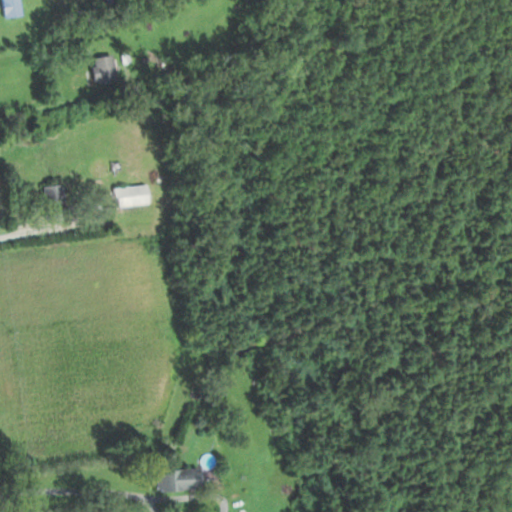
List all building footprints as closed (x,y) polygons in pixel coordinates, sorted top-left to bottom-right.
[(0,0),(0,15),(0,17),(19,14),(16,0),(0,0)] [(87,82),(109,80),(107,54),(85,56),(87,82)] [(39,187),(46,214),(64,209),(57,182),(39,187)] [(110,207),(145,203),(143,184),(107,187),(110,207)] [(151,469),(151,491),(195,489),(194,468),(151,469)]
